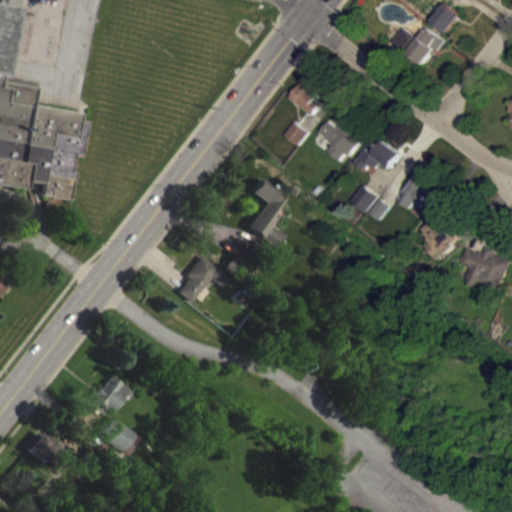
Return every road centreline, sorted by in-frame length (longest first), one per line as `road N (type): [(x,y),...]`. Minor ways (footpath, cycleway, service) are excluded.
road 1 (secondary): [(0,408),(304,17)]
road 2 (residential): [(304,17),(439,123),(511,168)]
road 3 (residential): [(436,120),(511,20)]
